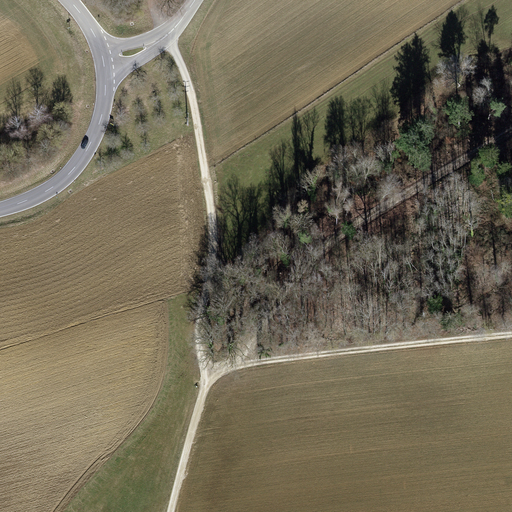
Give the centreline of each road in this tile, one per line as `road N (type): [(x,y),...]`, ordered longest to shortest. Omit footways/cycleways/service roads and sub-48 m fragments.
road 1 (track): [(159,0),(190,79),(213,215),(200,325),(207,378)]
road 2 (track): [(238,365),(312,255),(511,129)]
road 3 (track): [(207,378),(238,365),(511,333)]
road 4 (tertiary): [(0,210),(54,187),(86,157),(108,86),(104,59)]
road 5 (track): [(172,511),(207,378)]
